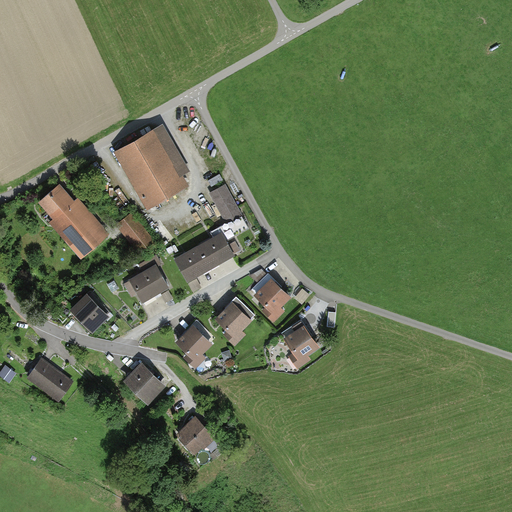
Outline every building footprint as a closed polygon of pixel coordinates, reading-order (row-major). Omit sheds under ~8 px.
[(161,125),(113,154),(148,211),(188,187),(181,175),(188,171),(161,125)] [(210,180),(213,185),(224,179),(221,174),(210,180)] [(46,223),(80,261),(110,234),(78,198),(73,203),(57,185),(36,205),(49,220),(46,223)] [(244,215),(227,186),(209,197),(227,226),(244,215)] [(142,254),(157,241),(132,210),(116,222),(142,254)] [(222,231),(199,244),(213,267),(236,254),(222,231)] [(213,267),(199,244),(175,257),(188,281),(213,267)] [(169,287),(155,264),(129,280),(143,302),(169,287)] [(288,296),(273,281),(256,298),(266,308),(262,312),(273,323),(285,311),(279,305),(288,296)] [(90,335),(109,315),(88,295),(69,315),(90,335)] [(250,321),(234,307),(218,324),(228,333),(224,338),(235,348),(247,336),(241,331),(250,321)] [(319,346),(303,325),(284,340),(294,353),(289,357),(299,370),(312,360),(308,355),(319,346)] [(210,343),(195,328),(178,346),(188,355),(183,360),(195,370),(206,358),(201,353),(210,343)] [(39,359),(25,376),(54,399),(68,381),(39,359)] [(163,386),(139,364),(122,382),(145,404),(163,386)] [(198,455),(214,439),(196,420),(179,436),(198,455)]
